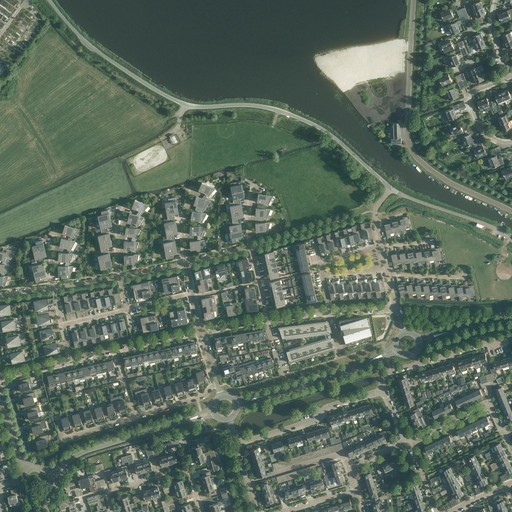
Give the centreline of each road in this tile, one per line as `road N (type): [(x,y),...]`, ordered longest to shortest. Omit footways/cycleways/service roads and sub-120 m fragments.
road 1 (unclassified): [(391,188),(325,131),(284,112),(172,99),(93,49),(48,0)]
road 2 (unclassified): [(412,30),(412,151),(447,181),(511,211)]
road 3 (residential): [(235,444),(383,389)]
road 4 (tertiary): [(55,475),(85,451),(186,420)]
road 5 (residential): [(383,389),(386,373),(506,337)]
road 6 (unclassified): [(511,239),(391,188)]
